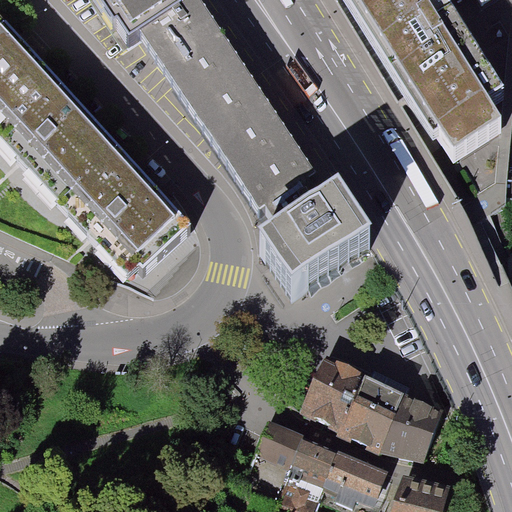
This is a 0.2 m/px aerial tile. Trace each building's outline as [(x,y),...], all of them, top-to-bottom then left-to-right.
[(185,23),(169,0),(93,0),(131,57),(141,51),(185,23)] [(454,146),(503,115),(428,0),(350,0),(434,130),(441,127),(454,146)] [(306,201),(317,194),(197,14),(185,23),(141,51),(219,168),(259,229),(270,222),(283,241),(318,219),(306,201)] [(0,44),(12,34),(0,20),(0,44)] [(0,44),(0,139),(138,293),(197,241),(12,34),(0,44)] [(283,241),(261,256),(292,303),(371,252),(340,204),(318,219),(283,241)] [(363,382),(326,365),(302,419),(339,436),(363,382)] [(380,455),(405,400),(363,382),(339,436),(380,455)] [(423,466),(441,418),(405,400),(380,455),(423,466)] [(298,458),(263,445),(245,491),(281,505),(298,458)] [(281,505),(300,511),(319,511),(325,500),(340,463),(303,447),(298,458),(281,505)] [(354,511),(374,511),(387,482),(340,463),(325,500),(354,511)] [(445,511),(448,502),(402,490),(393,511),(445,511)]
